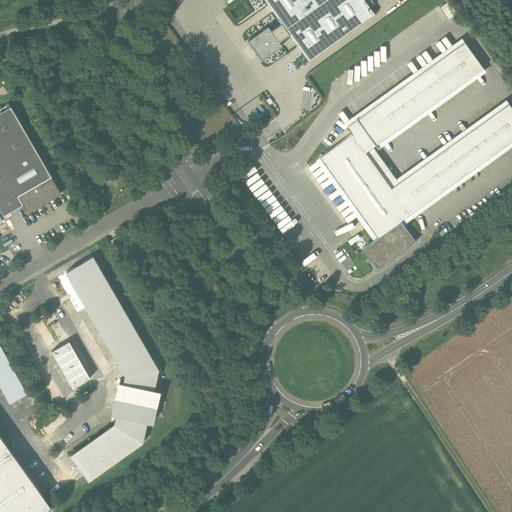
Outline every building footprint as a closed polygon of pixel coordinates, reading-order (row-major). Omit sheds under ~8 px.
[(363,0),(264,0),(278,18),(277,19),(280,24),(270,31),(268,27),(247,42),(261,61),(282,47),(279,42),(289,35),(292,40),(293,40),(309,62),(374,14),(363,0)] [(445,11),(449,17),(457,13),(449,1),(438,8),(441,13),(445,11)] [(410,30),(404,30),(404,39),(416,39),(416,36),(423,35),(423,32),(428,32),(428,19),(417,20),(417,24),(410,25),(410,30)] [(464,42),(357,119),(356,118),(355,119),(356,120),(346,127),(352,134),(319,158),(377,238),(361,249),(371,263),(372,262),(377,268),(383,265),(415,242),(403,225),(407,222),(404,218),(511,140),(511,108),(508,104),(398,183),(372,147),(375,146),(377,149),(378,149),(376,145),(483,68),(464,42)] [(61,194),(10,107),(0,112),(0,210),(3,216),(22,205),(25,210),(27,213),(61,194)] [(118,236),(111,240),(114,245),(121,241),(118,236)] [(63,274),(126,375),(124,385),(119,384),(112,414),(117,415),(115,425),(70,457),(88,482),(142,443),(147,422),(152,423),(158,393),(153,392),(158,370),(92,257),(63,274)] [(0,346),(0,387),(9,404),(26,394),(0,346)] [(0,511),(45,511),(51,508),(0,436),(0,511)]
